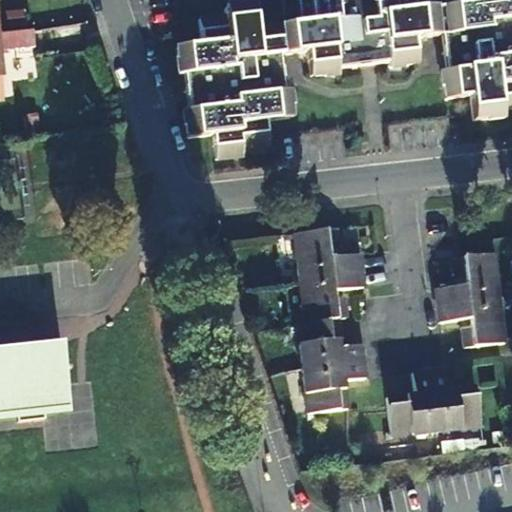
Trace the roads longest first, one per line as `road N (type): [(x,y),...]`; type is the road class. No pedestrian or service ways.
road 1 (residential): [(111,0),(180,206),(511,165)]
road 2 (unknown): [(422,371),(404,178)]
